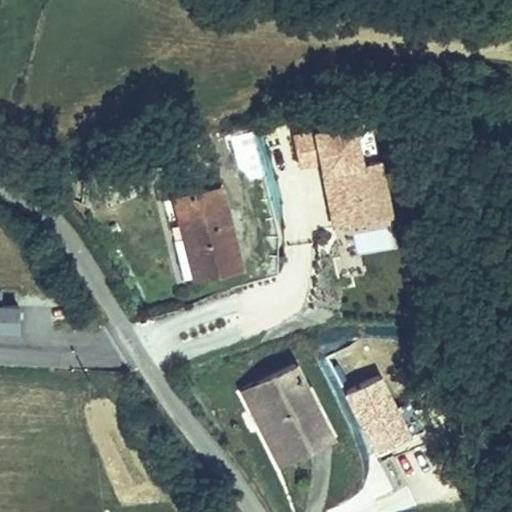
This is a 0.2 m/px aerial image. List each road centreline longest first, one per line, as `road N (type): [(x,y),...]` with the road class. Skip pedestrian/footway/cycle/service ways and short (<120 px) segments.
road 1 (unclassified): [(252,511),(153,379),(68,236),(32,196),(0,176)]
road 2 (unknown): [(132,342),(0,354)]
